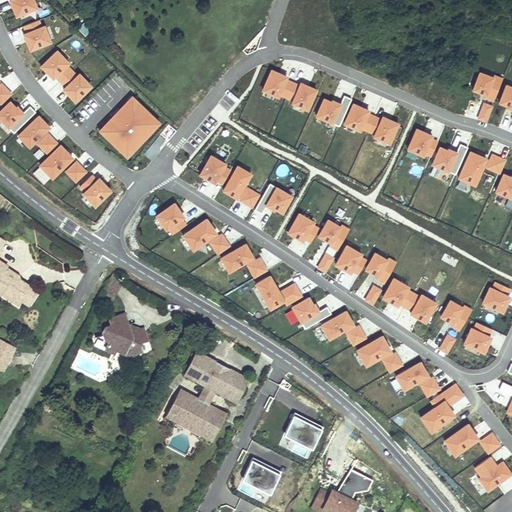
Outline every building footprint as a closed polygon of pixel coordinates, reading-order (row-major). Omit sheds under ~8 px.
[(10,0),(16,16),(36,8),(33,0),(10,0)] [(41,27),(38,20),(24,26),(26,33),(24,34),(30,50),(51,42),(44,26),(41,27)] [(55,76),(60,82),(72,70),(66,65),(69,63),(57,51),(41,66),(53,78),(55,76)] [(72,70),(60,82),(66,87),(63,89),(75,101),(91,86),(79,74),(77,76),(72,70)] [(279,94),(286,97),(292,83),(286,80),(287,77),(271,70),(262,90),(278,97),(279,94)] [(485,97),(493,100),(502,79),(493,76),(493,78),(479,73),(473,90),(486,95),(485,97)] [(292,83),(286,97),(293,100),(292,103),(307,110),(316,90),(301,83),(299,86),(292,83)] [(0,102),(1,103),(11,93),(1,84),(0,85),(0,102)] [(511,117),(511,119),(511,87),(506,85),(499,103),(505,105),(504,106),(511,109),(511,117)] [(324,99),(316,116),(339,126),(351,98),(344,95),(340,104),(332,101),(332,102),(324,99)] [(131,96),(127,101),(133,106),(137,102),(131,96)] [(0,110),(0,118),(14,133),(35,112),(30,106),(23,113),(17,106),(16,108),(10,101),(0,110)] [(109,131),(105,136),(121,151),(126,147),(131,152),(155,127),(149,121),(153,117),(137,102),(133,106),(127,101),(120,109),(123,112),(117,118),(114,115),(104,126),(109,131)] [(478,118),(485,121),(491,106),(484,103),(478,118)] [(360,128),(368,131),(374,116),(367,113),(368,111),(353,104),(344,124),(359,130),(360,128)] [(120,109),(114,115),(117,118),(123,112),(120,109)] [(29,147),(50,127),(39,116),(18,136),(29,147)] [(374,116),(368,131),(375,134),(373,137),(389,143),(398,123),(382,117),(381,119),(374,116)] [(159,122),(153,117),(149,121),(155,127),(159,122)] [(99,130),(105,136),(109,131),(104,126),(99,130)] [(416,129),(408,149),(423,156),(424,153),(431,156),(437,141),(430,138),(432,136),(416,129)] [(48,153),(58,143),(49,133),(39,143),(48,153)] [(159,135),(152,144),(158,149),(165,140),(159,135)] [(158,149),(152,144),(144,153),(152,160),(160,150),(158,149)] [(440,147),(432,164),(455,174),(467,147),(460,144),(456,152),(448,149),(447,151),(440,147)] [(72,157),(60,145),(40,165),(52,178),(72,157)] [(131,152),(126,147),(121,151),(127,156),(131,152)] [(468,182),(475,185),(486,159),(470,152),(459,178),(461,179),(468,182)] [(216,180),(222,184),(230,170),(224,166),(225,164),(211,155),(200,174),(214,183),(216,180)] [(492,155),(487,167),(499,173),(504,160),(492,155)] [(76,181),(86,171),(76,162),(66,171),(76,181)] [(237,166),(223,190),(237,198),(251,174),(237,166)] [(503,174),(496,191),(509,197),(511,198),(511,176),(511,177),(503,174)] [(83,194),(95,205),(110,190),(99,178),(97,180),(91,175),(80,186),(85,192),(83,194)] [(468,182),(461,179),(457,187),(464,190),(468,182)] [(282,212),(291,196),(270,183),(254,210),(261,214),(266,205),(274,210),(275,208),(282,212)] [(240,200),(252,207),(259,195),(247,188),(240,200)] [(168,227),(173,234),(186,225),(181,218),(184,217),(174,203),(156,215),(166,229),(168,227)] [(304,238),(310,242),(318,228),(312,225),(313,222),(299,213),(288,232),(302,241),(304,238)] [(216,233),(206,219),(182,235),(193,250),(216,233)] [(330,243),(329,245),(337,250),(349,230),(341,225),(340,227),(328,220),(318,236),(330,243)] [(0,226),(0,237),(5,241),(10,234),(0,226)] [(210,242),(218,253),(229,245),(221,234),(210,242)] [(0,274),(0,275),(0,274),(0,282),(7,287),(9,286),(26,296),(28,294),(35,298),(43,284),(23,271),(24,268),(20,266),(16,270),(11,267),(12,258),(2,251),(7,242),(5,241),(0,237),(0,274)] [(253,257),(245,244),(220,258),(228,272),(253,257)] [(351,270),(358,274),(366,260),(359,257),(361,254),(346,245),(335,264),(350,273),(351,270)] [(318,267),(325,271),(333,257),(326,253),(318,267)] [(377,276),(376,278),(384,283),(396,263),(388,258),(387,260),(375,253),(365,269),(377,276)] [(247,265),(254,276),(266,270),(259,258),(247,265)] [(285,305),(301,296),(294,283),(278,292),(269,276),(255,283),(269,308),(283,300),(285,305)] [(399,303),(405,307),(413,293),(407,289),(408,287),(393,278),(382,297),(397,306),(399,303)] [(303,296),(308,293),(302,281),(296,284),(303,296)] [(507,295),(510,288),(495,282),(492,289),(490,287),(482,303),(502,312),(509,296),(507,295)] [(365,300),(372,304),(380,290),(373,286),(365,300)] [(413,293),(405,307),(412,311),(410,313),(425,322),(436,303),(421,294),(420,297),(413,293)] [(331,313),(327,306),(318,311),(314,304),(313,305),(308,297),(292,307),(305,329),(331,313)] [(450,300),(440,317),(452,323),(451,325),(459,330),(471,310),(463,305),(462,307),(450,300)] [(321,325),(329,339),(353,325),(345,311),(321,325)] [(122,315),(107,318),(108,326),(105,327),(103,327),(102,327),(101,329),(99,331),(99,333),(99,335),(102,337),(106,341),(103,347),(110,351),(114,344),(122,348),(120,350),(124,352),(121,355),(128,359),(131,354),(136,353),(135,345),(138,342),(144,341),(141,330),(129,333),(122,315)] [(488,336),(491,329),(477,322),(474,329),(471,328),(464,344),(483,353),(490,337),(488,336)] [(347,333),(353,344),(365,337),(358,326),(347,333)] [(447,335),(439,349),(446,353),(454,339),(447,335)] [(390,351),(382,336),(357,350),(366,365),(390,351)] [(0,369),(4,371),(16,347),(0,338),(0,369)] [(217,361),(195,350),(181,375),(203,386),(217,361)] [(390,371),(402,365),(395,353),(383,360),(390,371)] [(226,366),(217,361),(203,386),(213,391),(226,366)] [(428,376),(420,362),(395,376),(403,390),(428,376)] [(250,379),(226,366),(213,391),(237,404),(250,379)] [(427,396),(439,389),(432,377),(420,384),(427,396)] [(511,392),(511,386),(502,382),(499,389),(511,395),(511,392)] [(430,401),(435,407),(420,416),(430,431),(454,415),(448,406),(463,395),(455,384),(430,401)] [(213,391),(203,386),(198,398),(207,403),(213,391)] [(178,388),(167,409),(216,434),(227,413),(207,403),(198,398),(178,388)] [(275,423),(279,408),(271,406),(267,421),(275,423)] [(216,434),(167,409),(163,416),(212,441),(216,434)] [(306,421),(307,419),(295,412),(285,431),(313,445),(322,429),(306,421)] [(307,419),(306,421),(322,429),(323,427),(307,419)] [(478,438),(467,424),(444,440),(454,454),(478,438)] [(285,431),(284,434),(312,449),(313,445),(285,431)] [(480,441),(488,452),(499,444),(491,433),(480,441)] [(487,490),(510,473),(502,461),(496,465),(489,456),(474,466),(481,476),(478,478),(487,490)] [(253,457),(252,459),(267,467),(268,465),(253,457)] [(252,459),(243,476),(272,490),(281,471),(268,465),(267,467),(252,459)] [(316,511),(322,511),(323,511),(325,511),(350,511),(357,501),(351,498),(354,493),(367,491),(372,480),(349,468),(335,490),(329,487),(327,491),(320,487),(308,507),(316,511)] [(243,476),(242,479),(270,493),(272,490),(243,476)]
